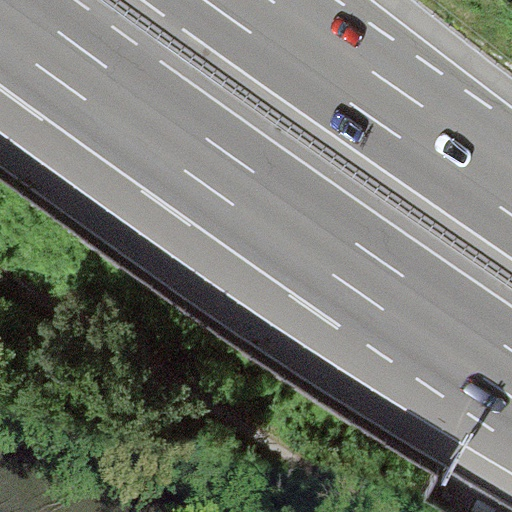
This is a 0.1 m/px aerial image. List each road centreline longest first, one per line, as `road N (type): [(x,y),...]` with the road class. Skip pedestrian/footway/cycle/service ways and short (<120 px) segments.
road 1 (motorway): [(0,13),(511,373)]
road 2 (motorway): [(511,189),(241,0)]
